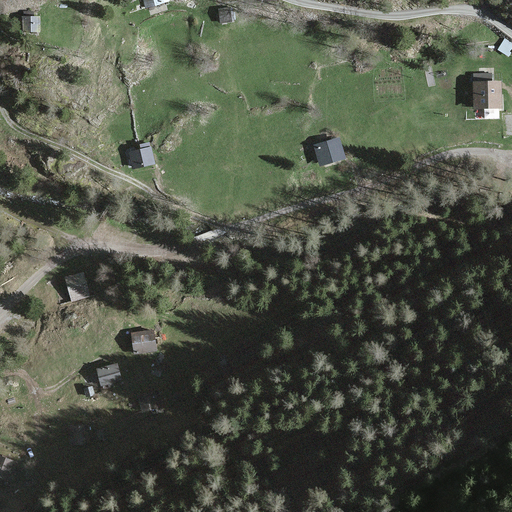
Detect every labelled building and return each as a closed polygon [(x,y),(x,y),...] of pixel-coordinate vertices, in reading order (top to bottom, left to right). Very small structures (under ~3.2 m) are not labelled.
[(230,7),(219,8),(221,22),(232,20),(230,7)] [(40,16),(23,17),(23,30),(40,29),(40,16)] [(511,39),(503,36),(498,48),(508,52),(511,43),(511,39)] [(491,73),(474,74),(475,107),(500,106),(499,81),(491,81),(491,73)] [(339,137),(309,146),(310,149),(316,147),(320,163),(344,156),(339,137)] [(142,149),(130,152),(134,167),(155,161),(150,143),(141,145),(142,149)] [(84,273),(67,278),(72,300),(89,296),(84,273)] [(154,331),(133,334),(135,352),(156,349),(154,331)] [(257,362),(251,346),(237,351),(243,367),(257,362)] [(117,364),(99,369),(103,384),(121,379),(117,364)] [(92,386),(86,388),(88,395),(94,393),(92,386)] [(153,392),(142,394),(145,409),(157,407),(158,413),(163,412),(159,393),(154,395),(153,392)] [(88,424),(71,425),(72,444),(89,444),(88,424)] [(106,428),(97,430),(99,440),(108,438),(106,428)] [(17,463),(0,456),(0,474),(10,478),(17,463)]
